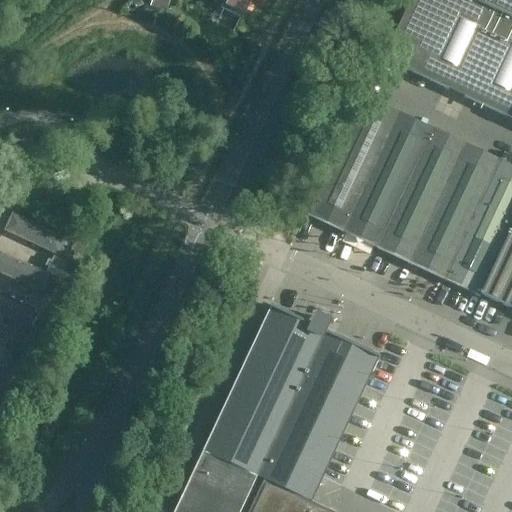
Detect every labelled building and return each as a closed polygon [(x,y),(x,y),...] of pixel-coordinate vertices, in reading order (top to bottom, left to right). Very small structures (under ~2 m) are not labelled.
[(169,0),(152,0),(150,7),(154,9),(166,13),(170,0),(169,0)] [(243,19),(252,0),(225,0),(221,9),(243,19)] [(511,0),(410,0),(383,60),(384,60),(385,60),(401,67),(401,68),(402,68),(412,73),(414,74),(414,73),(430,81),(430,82),(431,82),(431,81),(447,89),(447,90),(448,90),(448,89),(464,97),(464,98),(466,98),(482,105),(482,106),(483,106),(499,113),(499,114),(500,114),(511,119),(511,0)] [(342,233),(397,114),(364,99),(310,215),(308,213),(306,216),(311,219),(312,217),(341,230),(340,232),(342,233)] [(511,221),(511,168),(397,114),(342,233),(345,235),(346,232),(347,233),(374,246),(373,248),(379,250),(380,248),(408,261),(407,264),(412,266),(413,264),(442,277),(441,279),(446,282),(447,280),(475,293),(474,295),(479,298),(481,295),(479,294),(511,221)] [(13,217),(1,242),(53,266),(65,241),(13,217)] [(511,227),(481,295),(481,296),(511,310),(511,227)] [(75,243),(65,263),(76,268),(85,248),(75,243)] [(0,278),(29,292),(38,271),(0,253),(0,278)] [(58,278),(49,298),(60,303),(69,283),(58,278)] [(0,298),(0,322),(13,329),(23,309),(0,298)] [(271,307),(203,452),(257,478),(264,481),(311,503),(313,500),(311,499),(317,486),(319,486),(323,478),(379,358),(271,307)] [(42,314),(33,334),(43,339),(53,319),(42,314)] [(0,339),(0,373),(7,377),(19,349),(0,339)] [(25,349),(16,369),(27,374),(36,354),(25,349)] [(240,511),(257,478),(203,452),(174,511),(240,511)] [(323,509),(311,503),(264,481),(249,511),(330,511),(329,511),(328,511),(325,511),(322,510),(323,509)]
